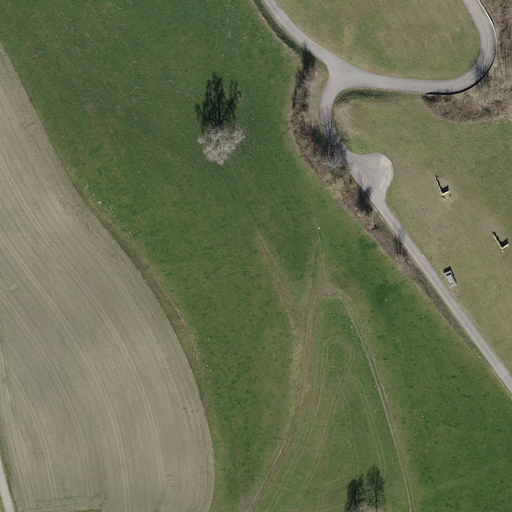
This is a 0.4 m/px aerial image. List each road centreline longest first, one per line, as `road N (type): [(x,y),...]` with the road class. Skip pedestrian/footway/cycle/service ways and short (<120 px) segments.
road 1 (track): [(412,511),(379,371),(353,303),(338,290),(314,300),(298,427),(251,511)]
road 2 (track): [(511,383),(331,136),(325,111),(342,72),(297,39),(266,0)]
road 3 (track): [(470,0),(487,42),(476,74),(442,86),(363,79)]
